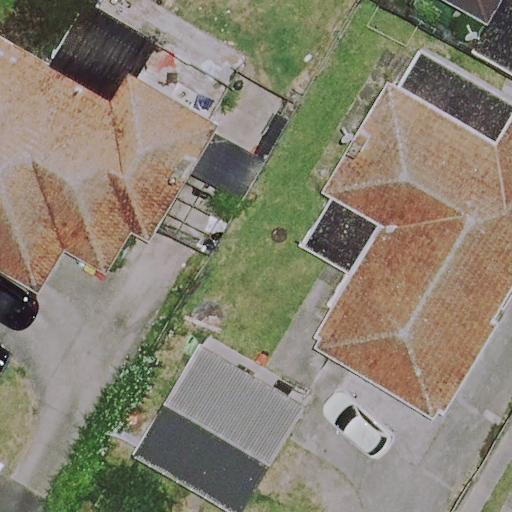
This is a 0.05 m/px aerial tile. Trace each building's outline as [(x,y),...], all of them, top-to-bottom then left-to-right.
[(162,35),(111,0),(92,0),(63,43),(126,86),(162,35)] [(511,0),(469,0),(485,9),(468,37),(511,62),(511,0)] [(0,249),(52,279),(77,236),(133,268),(205,142),(0,24),(0,249)] [(511,307),(511,93),(428,46),(349,190),(397,216),(328,339),(455,410),(511,307)] [(316,407),(218,348),(157,450),(256,508),(316,407)]
